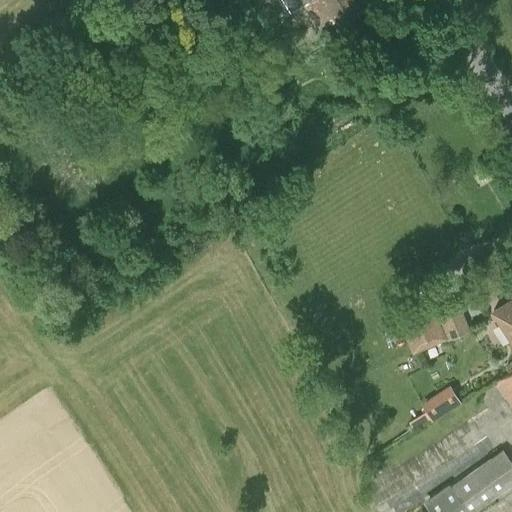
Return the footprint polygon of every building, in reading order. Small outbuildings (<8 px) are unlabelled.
[(302,0),(316,23),(334,12),(341,23),(360,11),(352,0),(302,0)] [(511,298),(493,310),(511,338),(511,298)] [(450,337),(468,329),(456,299),(437,307),(450,337)] [(433,308),(410,318),(400,322),(413,352),(422,348),(446,338),(433,308)] [(511,371),(511,372),(499,380),(511,400),(511,371)] [(424,399),(436,417),(465,399),(453,381),(424,399)] [(471,511),(511,482),(511,461),(503,450),(452,487),(449,483),(423,501),(430,511),(471,511)]
